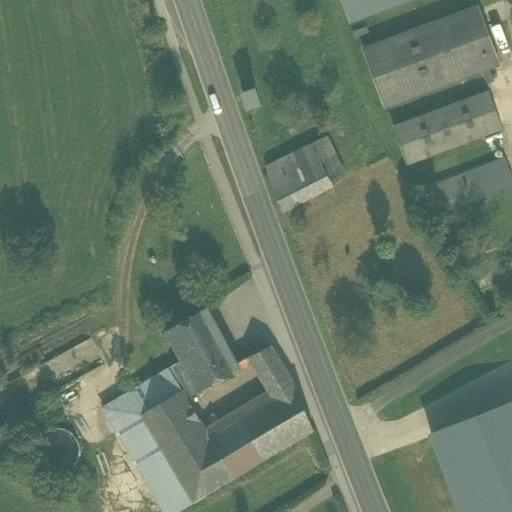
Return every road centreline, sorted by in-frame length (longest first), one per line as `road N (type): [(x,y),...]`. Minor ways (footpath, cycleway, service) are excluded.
road 1 (secondary): [(374,511),(187,0)]
road 2 (track): [(136,224),(201,126),(224,109)]
